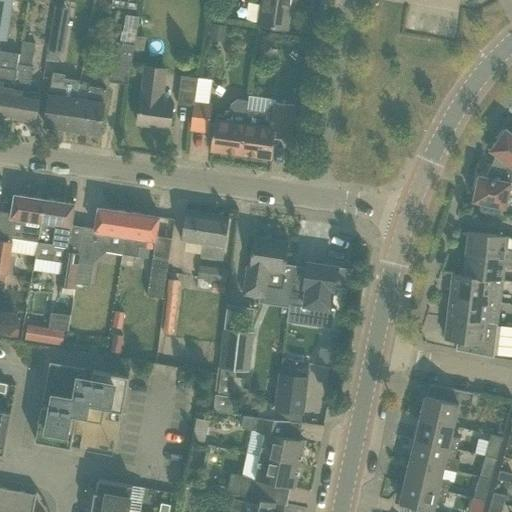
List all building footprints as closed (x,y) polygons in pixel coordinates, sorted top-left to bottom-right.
[(0,0),(0,38),(7,40),(12,0),(0,0)] [(262,0),(261,5),(258,24),(287,28),(290,6),(295,7),(296,0),(262,0)] [(120,43),(117,42),(111,81),(128,84),(139,16),(126,14),(123,30),(122,30),(120,43)] [(53,23),(48,49),(63,51),(67,25),(53,23)] [(211,24),(209,39),(223,41),(225,27),(211,24)] [(261,37),(259,49),(269,51),(271,39),(261,37)] [(17,69),(9,119),(36,123),(41,93),(29,91),(33,66),(32,66),(35,43),(23,41),(18,69),(17,69)] [(0,117),(9,119),(17,69),(0,66),(0,117)] [(165,68),(146,66),(137,123),(169,128),(172,108),(173,102),(161,100),(165,68)] [(47,105),(44,125),(72,129),(77,98),(79,84),(79,79),(66,77),(67,73),(53,71),(52,78),(47,105)] [(198,77),(182,75),(178,104),(194,106),(194,100),(195,100),(198,77)] [(77,98),(72,129),(99,133),(102,114),(106,87),(89,84),(89,85),(79,84),(77,98)] [(210,149),(241,153),(245,123),(247,109),(248,99),(236,98),(230,102),(229,109),(225,109),(224,115),(215,114),(213,129),(210,149)] [(212,102),(195,100),(194,100),(194,106),(191,129),(208,131),(212,102)] [(245,123),(241,153),(271,158),(274,136),(290,139),(295,105),(275,102),(274,113),(247,109),(245,123)] [(497,140),(490,149),(496,154),(491,165),(505,171),(509,163),(511,165),(511,131),(511,133),(505,129),(503,131),(502,130),(496,138),(497,140)] [(476,189),(473,200),(480,202),(479,212),(502,215),(504,207),(505,207),(508,191),(511,192),(511,173),(505,171),(491,165),(485,176),(479,175),(478,178),(476,178),(474,188),(476,189)] [(8,237),(38,241),(45,198),(14,193),(8,237)] [(45,198),(38,241),(36,256),(63,260),(64,250),(65,245),(68,246),(75,203),(45,198)] [(125,235),(129,211),(98,207),(95,226),(94,238),(109,241),(110,233),(125,235)] [(223,259),(226,236),(229,216),(186,209),(183,229),(181,240),(202,243),(201,256),(223,259)] [(125,235),(122,253),(137,256),(148,257),(149,247),(154,248),(155,240),(156,235),(159,216),(129,211),(125,235)] [(468,231),(466,253),(505,258),(511,258),(511,249),(506,249),(507,236),(468,231)] [(247,266),(243,293),(247,294),(265,296),(266,291),(267,285),(282,287),(284,271),(285,272),(286,260),(289,241),(254,235),(251,255),(250,266),(247,266)] [(0,238),(0,283),(3,284),(5,274),(7,274),(13,241),(0,238)] [(79,252),(64,250),(63,260),(59,285),(60,285),(73,288),(75,288),(76,282),(75,282),(78,259),(79,252)] [(511,258),(505,258),(466,253),(463,274),(453,273),(453,274),(502,279),(504,267),(511,268),(511,258)] [(75,282),(76,282),(90,284),(94,261),(78,259),(75,282)] [(147,296),(163,298),(169,261),(152,259),(147,296)] [(330,309),(332,290),(334,290),(337,266),(307,262),(304,282),(304,283),(292,281),(287,322),(332,328),(334,309),(330,309)] [(199,265),(197,278),(213,280),(226,282),(228,269),(199,265)] [(344,267),(342,287),(348,288),(351,268),(344,267)] [(453,274),(450,295),(500,301),(502,279),(453,274)] [(168,293),(163,332),(172,334),(177,294),(179,280),(169,279),(167,293),(168,293)] [(213,280),(212,290),(224,292),(226,282),(213,280)] [(60,285),(59,293),(72,295),(73,288),(60,285)] [(450,295),(448,317),(497,323),(500,301),(450,295)] [(155,299),(154,307),(161,309),(162,300),(155,299)] [(112,326),(122,328),(124,312),(115,310),(112,326)] [(497,323),(448,317),(445,339),(457,340),(456,349),(493,357),(497,323)] [(27,323),(24,340),(42,343),(44,326),(27,323)] [(248,370),(253,331),(225,327),(220,367),(248,370)] [(119,351),(123,333),(115,331),(112,350),(119,351)] [(261,401),(259,417),(285,420),(301,422),(303,412),(307,378),(309,362),(283,357),(280,374),(279,374),(275,403),(261,401)] [(42,408),(37,441),(70,447),(76,415),(81,415),(87,416),(89,406),(121,412),(127,379),(128,376),(94,370),(93,374),(91,386),(81,384),(84,370),(84,368),(51,362),(50,364),(45,397),(55,399),(55,401),(54,407),(43,405),(42,408)] [(468,418),(474,392),(450,387),(447,400),(425,395),(420,417),(453,425),(456,415),(468,418)] [(215,394),(213,411),(232,413),(234,396),(215,394)] [(0,410),(0,446),(4,447),(10,412),(0,410)] [(260,455),(299,463),(304,440),(281,435),(285,420),(243,415),(241,427),(265,432),(260,455)] [(415,438),(457,448),(460,438),(451,436),(453,425),(420,417),(415,438)] [(193,433),(192,439),(204,441),(205,435),(193,433)] [(415,438),(410,459),(442,467),(452,470),(457,471),(460,459),(455,458),(457,448),(415,438)] [(489,442),(485,455),(496,458),(500,445),(489,442)] [(227,492),(246,496),(262,499),(267,500),(270,482),(294,487),(299,463),(260,455),(255,478),(231,473),(227,492)] [(410,459),(405,481),(447,491),(450,480),(440,478),(442,467),(410,459)] [(483,463),(479,476),(491,479),(494,466),(483,463)] [(510,481),(511,473),(500,469),(497,478),(510,481)] [(479,476),(475,490),(487,493),(491,479),(479,476)] [(94,491),(91,503),(128,510),(133,485),(98,479),(96,491),(94,491)] [(445,502),(447,491),(405,481),(399,503),(423,508),(421,511),(438,511),(433,511),(436,499),(445,502)] [(0,486),(0,511),(32,511),(36,494),(0,486)] [(491,500),(503,503),(506,495),(493,492),(491,500)] [(262,499),(246,496),(245,501),(232,498),(229,511),(274,511),(277,502),(267,500),(262,499)] [(469,511),(481,511),(485,500),(473,497),(469,511)] [(489,508),(487,511),(501,511),(503,503),(491,500),(489,508)] [(161,502),(159,511),(168,511),(170,504),(161,502)] [(127,511),(128,510),(91,503),(89,511),(127,511)]
